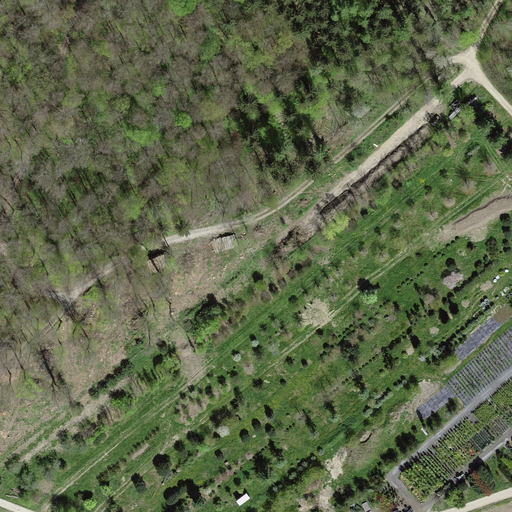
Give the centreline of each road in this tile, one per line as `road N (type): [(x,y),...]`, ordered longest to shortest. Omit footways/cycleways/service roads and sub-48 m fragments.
road 1 (track): [(471,62),(439,67),(274,208),(150,246),(76,288),(29,286),(0,241)]
road 2 (track): [(0,500),(25,511),(454,511),(511,492)]
road 3 (track): [(0,224),(83,0)]
road 4 (track): [(497,0),(471,62),(511,107)]
